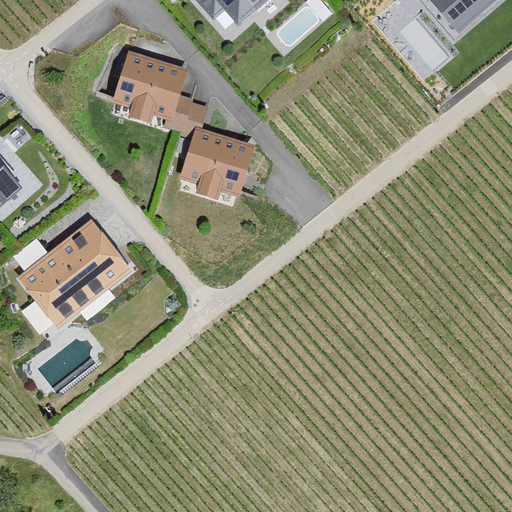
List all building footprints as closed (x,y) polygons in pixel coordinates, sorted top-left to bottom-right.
[(196,0),(209,15),(223,3),(237,20),(261,0),(196,0)] [(497,0),(431,0),(460,33),(497,0)] [(186,67),(123,48),(105,107),(169,125),(186,67)] [(253,140),(191,124),(177,178),(239,194),(253,140)] [(0,155),(0,200),(23,179),(0,155)] [(91,218),(15,280),(53,326),(129,264),(91,218)]
